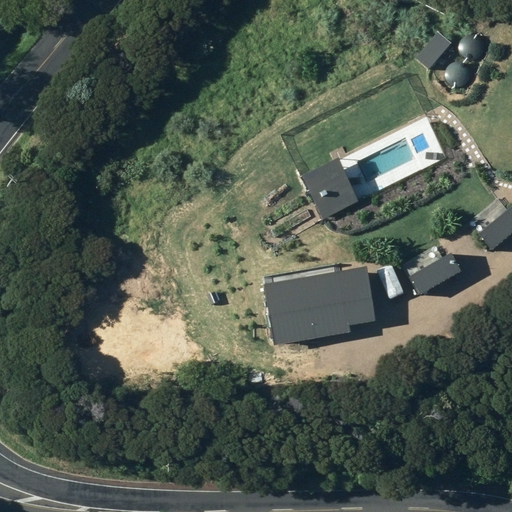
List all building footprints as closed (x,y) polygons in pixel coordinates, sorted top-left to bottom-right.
[(453,43),(440,31),(413,63),(427,74),(453,43)] [(456,44),(455,47),(455,50),(456,52),(457,55),(458,57),(460,59),(462,61),(464,62),(467,63),(470,63),(472,63),(475,63),(477,62),(480,61),(482,59),(483,57),(485,54),(486,52),(486,49),(486,47),(486,44),(485,41),(483,39),(482,37),(479,35),(477,34),(475,33),(472,33),(469,33),(467,33),(464,34),(462,36),(460,37),(458,39),(457,42),(456,44)] [(439,75),(439,77),(439,80),(439,83),(440,85),(442,87),(443,89),(445,91),(448,93),(450,93),(453,94),(456,94),(458,93),(461,92),(463,91),(465,89),(467,87),(468,85),(469,82),(469,80),(469,77),(469,74),(468,72),(467,70),(465,68),(463,66),(461,65),(458,64),(455,63),(453,63),(450,64),(448,65),(445,66),(443,68),(441,70),(440,72),(439,75)] [(511,204),(476,235),(491,253),(511,235),(511,204)] [(451,254),(408,278),(418,296),(461,272),(451,254)]
